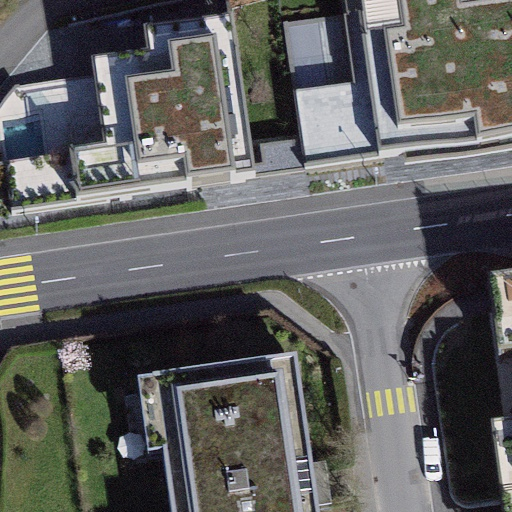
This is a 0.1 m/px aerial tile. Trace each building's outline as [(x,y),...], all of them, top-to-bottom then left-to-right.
[(306,174),(481,148),(458,0),(379,0),(356,3),(368,82),(294,94),(306,174)] [(511,0),(458,0),(481,148),(511,143),(511,0)] [(5,166),(12,216),(256,181),(236,39),(146,52),(147,60),(92,68),(104,152),(5,166)] [(511,511),(511,253),(470,259),(488,379),(511,377),(511,390),(511,407),(478,416),(487,511),(511,511)] [(320,511),(301,369),(152,390),(168,511),(320,511)]
